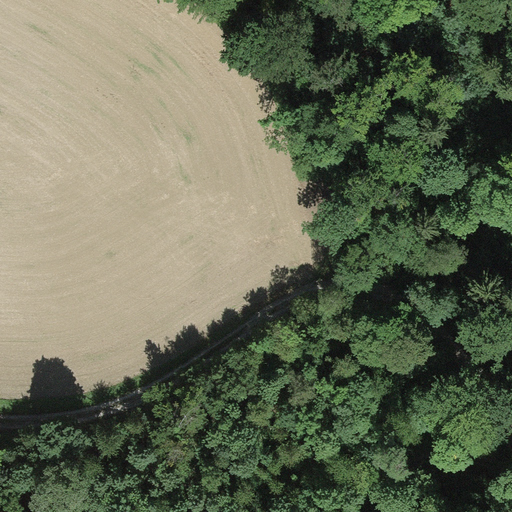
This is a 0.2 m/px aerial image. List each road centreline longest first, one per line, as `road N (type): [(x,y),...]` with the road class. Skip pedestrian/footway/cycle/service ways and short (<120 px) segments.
road 1 (track): [(252,321),(309,287),(376,290),(414,309),(511,411)]
road 2 (track): [(0,423),(106,410),(172,378),(252,321)]
road 3 (track): [(511,469),(466,456),(412,459),(361,511)]
